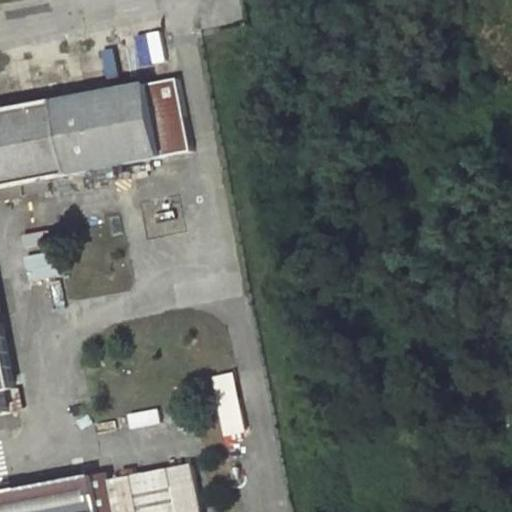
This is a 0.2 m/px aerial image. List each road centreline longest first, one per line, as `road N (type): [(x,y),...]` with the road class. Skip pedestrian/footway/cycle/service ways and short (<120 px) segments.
road 1 (unknown): [(0,459),(23,454),(54,431),(75,350),(99,315),(132,299),(208,286),(237,306),(284,511)]
road 2 (unclassified): [(0,23),(118,0)]
